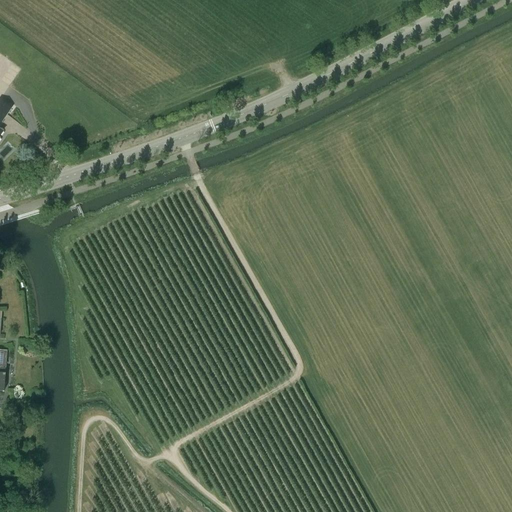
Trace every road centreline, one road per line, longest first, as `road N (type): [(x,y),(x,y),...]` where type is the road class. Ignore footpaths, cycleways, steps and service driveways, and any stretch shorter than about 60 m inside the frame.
road 1 (tertiary): [(0,198),(273,100),(469,0)]
road 2 (track): [(182,136),(200,185),(299,363),(295,377),(172,448),(177,465),(228,511)]
road 3 (track): [(79,511),(82,434),(90,421),(112,423),(138,458),(171,453)]
